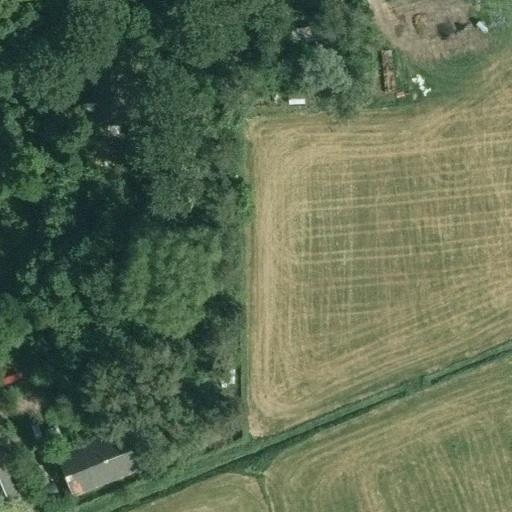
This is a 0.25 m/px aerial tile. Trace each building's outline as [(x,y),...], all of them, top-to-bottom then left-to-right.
[(211,0),(206,4),(202,12),(201,20),(202,29),(195,35),(204,48),(212,42),(220,46),(228,47),(237,45),(244,41),(250,35),(253,27),(254,18),(251,9),(246,2),(243,0),(211,0)] [(304,28),(295,29),(297,41),(325,39),(323,26),(304,28)] [(133,56),(80,58),(83,123),(136,121),(133,56)] [(290,64),(288,61),(275,71),(279,77),(292,67),(290,64)] [(1,426),(0,426),(0,502),(27,491),(11,452),(4,433),(1,426)] [(120,427),(56,453),(73,495),(138,468),(120,427)] [(15,428),(4,433),(11,452),(23,447),(15,428)]
